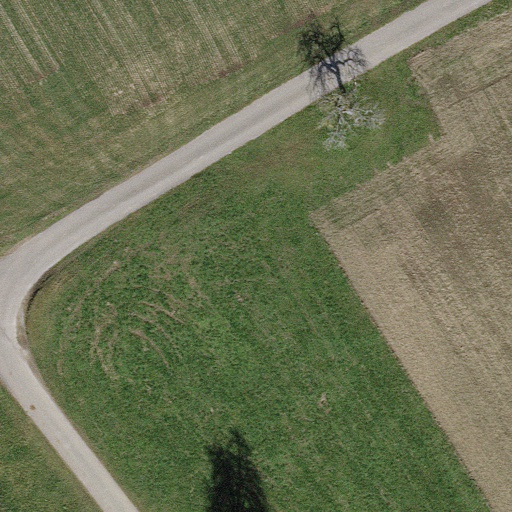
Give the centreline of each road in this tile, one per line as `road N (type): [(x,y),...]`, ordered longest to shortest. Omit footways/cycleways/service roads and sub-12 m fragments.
road 1 (track): [(0,280),(483,0)]
road 2 (track): [(0,348),(122,511)]
